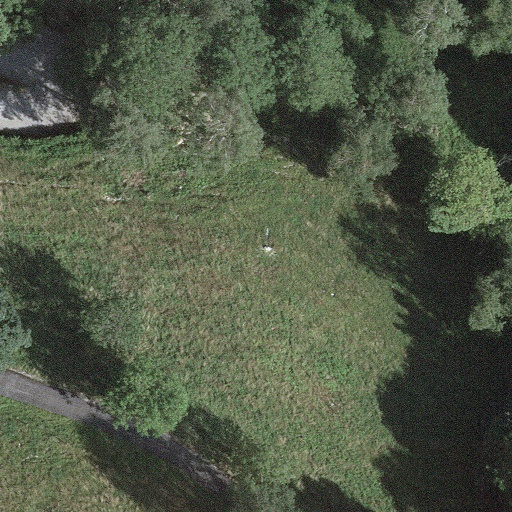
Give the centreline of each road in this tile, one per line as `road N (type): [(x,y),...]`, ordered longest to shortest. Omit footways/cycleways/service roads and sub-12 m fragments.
road 1 (track): [(0,387),(95,417),(166,451),(247,511)]
road 2 (track): [(0,48),(32,55),(48,88),(41,104),(0,110)]
